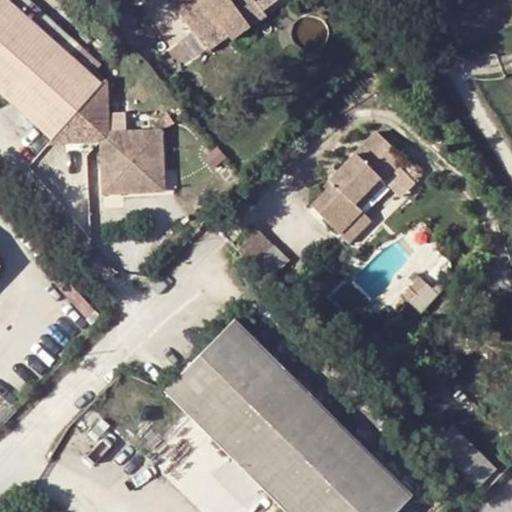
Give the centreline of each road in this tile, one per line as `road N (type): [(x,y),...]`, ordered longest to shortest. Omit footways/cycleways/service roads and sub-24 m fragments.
road 1 (unclassified): [(0,460),(225,234)]
road 2 (residential): [(409,0),(511,162)]
